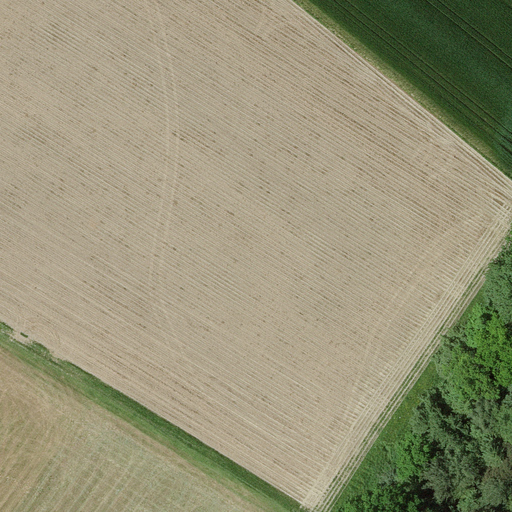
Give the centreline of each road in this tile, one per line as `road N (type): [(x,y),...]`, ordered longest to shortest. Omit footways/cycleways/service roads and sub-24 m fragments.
road 1 (track): [(0,328),(308,511)]
road 2 (track): [(386,511),(511,307)]
